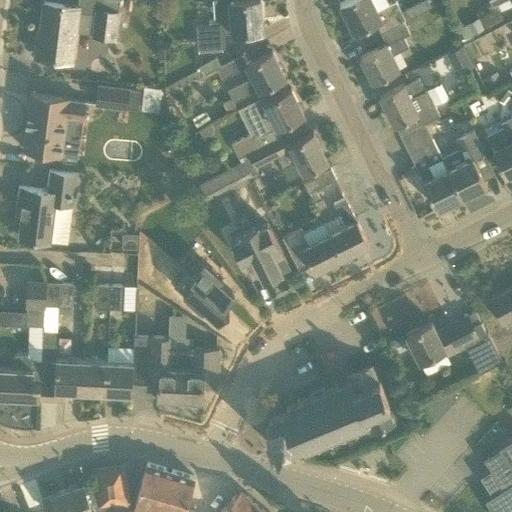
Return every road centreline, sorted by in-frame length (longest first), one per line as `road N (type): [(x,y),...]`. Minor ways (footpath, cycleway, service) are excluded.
road 1 (residential): [(211,460),(240,396),(285,335),(419,257)]
road 2 (residential): [(419,257),(314,53),(305,0)]
road 3 (secondary): [(379,511),(211,460)]
road 4 (secondary): [(211,460),(138,443),(79,446)]
